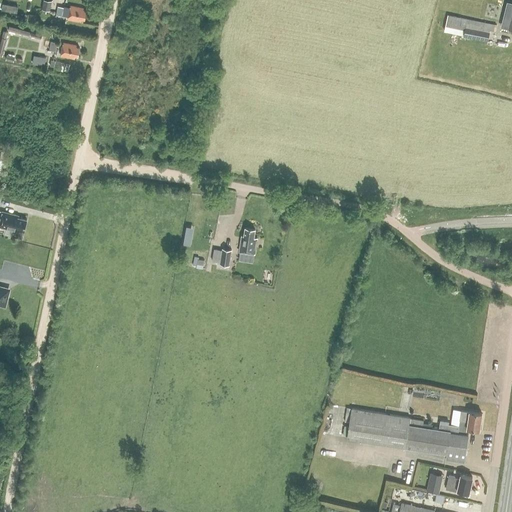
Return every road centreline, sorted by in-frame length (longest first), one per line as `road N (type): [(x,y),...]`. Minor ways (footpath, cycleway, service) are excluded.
road 1 (track): [(3,511),(107,0)]
road 2 (unclassified): [(511,292),(458,271),(378,214),(194,179)]
road 3 (unclassified): [(490,511),(511,368)]
road 4 (track): [(194,179),(74,158)]
